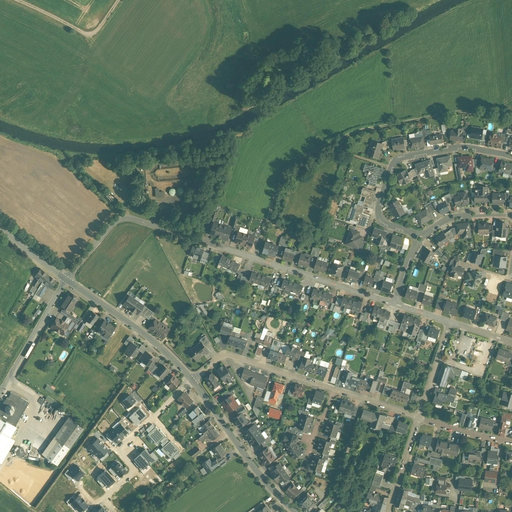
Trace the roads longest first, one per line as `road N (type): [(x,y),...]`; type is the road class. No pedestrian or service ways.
road 1 (residential): [(65,279),(128,218),(393,303)]
road 2 (track): [(511,121),(460,111),(350,133),(286,168),(263,233)]
road 3 (residential): [(191,380),(220,356),(234,356),(419,418)]
road 4 (residential): [(511,156),(457,146),(396,159),(378,216),(422,236)]
road 5 (residential): [(103,497),(135,470),(116,449),(191,380)]
road 6 (tertiary): [(191,380),(297,511)]
road 7 (tertiary): [(65,279),(148,337),(191,380)]
road 8 (residential): [(0,391),(65,279)]
